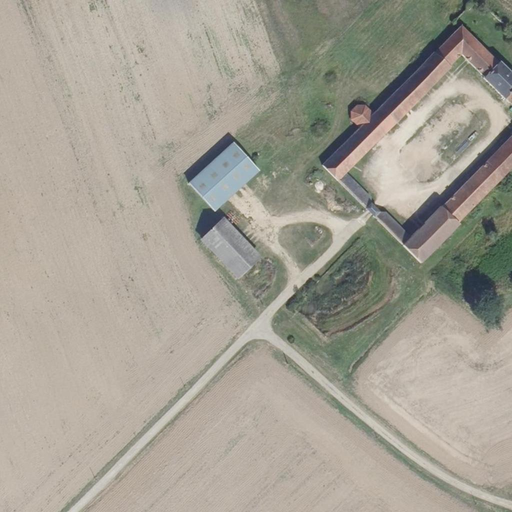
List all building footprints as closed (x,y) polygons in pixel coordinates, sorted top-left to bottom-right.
[(452,31),(458,26),(454,21),(448,25),(452,31)] [(347,172),(463,54),(511,103),(511,136),(442,206),(411,236),(402,245),(419,262),(460,221),(511,168),(511,74),(463,26),(374,113),(365,104),(357,104),(350,111),(351,120),(359,128),(322,166),(338,181),(347,172)] [(195,189),(239,149),(234,143),(190,184),(195,189)] [(215,212),(260,171),(239,149),(195,189),(215,212)] [(373,199),(347,172),(338,181),(364,208),(366,207),(371,201),(373,199)] [(371,201),(366,207),(375,216),(380,211),(371,201)] [(402,245),(411,236),(383,208),(380,211),(375,216),(374,217),(402,245)] [(260,258),(224,220),(204,240),(222,260),(239,278),(260,258)]
